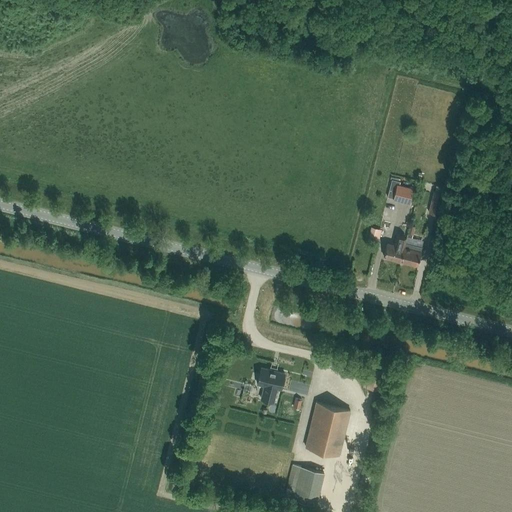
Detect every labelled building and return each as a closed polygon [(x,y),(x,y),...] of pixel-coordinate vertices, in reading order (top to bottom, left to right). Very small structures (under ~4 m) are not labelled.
[(392,180),(387,197),(410,203),(413,189),(399,186),(400,182),(392,180)] [(434,191),(429,212),(438,215),(444,194),(434,191)] [(408,228),(413,209),(390,203),(386,220),(393,222),(393,224),(408,228)] [(369,239),(379,241),(381,229),(371,227),(369,239)] [(400,261),(403,247),(405,238),(397,235),(394,245),(387,243),(383,256),(400,261)] [(403,247),(400,261),(417,265),(422,247),(405,243),(403,247)] [(264,385),(261,399),(273,402),(277,389),(280,389),(284,373),(261,367),(257,383),(264,385)] [(379,391),(383,372),(371,369),(367,388),(379,391)] [(284,376),(283,396),(293,396),(293,389),(302,389),(303,376),(284,376)] [(316,402),(305,447),(339,455),(350,410),(316,402)] [(292,464),(284,497),(317,505),(325,472),(292,464)]
